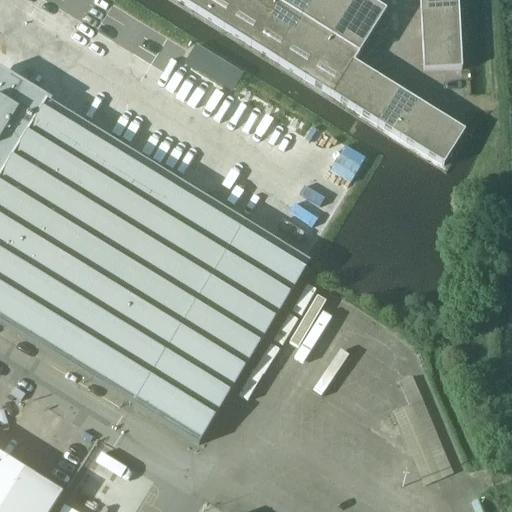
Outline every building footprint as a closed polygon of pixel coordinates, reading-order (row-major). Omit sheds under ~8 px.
[(204,0),(176,0),(197,13),(204,0)] [(242,0),(204,0),(197,13),(224,30),(242,0)] [(279,0),(242,0),(224,30),(251,47),(279,0)] [(317,0),(279,0),(251,47),(278,64),(317,0)] [(355,0),(317,0),(278,64),(305,81),(355,0)] [(354,65),(386,13),(364,0),(355,0),(305,81),(332,98),(353,64),(354,65)] [(457,0),(419,0),(421,16),(459,14),(457,0)] [(459,14),(421,16),(422,42),(460,40),(459,14)] [(460,40),(422,42),(423,73),(462,71),(460,40)] [(353,64),(332,98),(355,112),(376,78),(354,65),(353,64)] [(311,265),(78,121),(51,105),(52,103),(0,71),(0,324),(199,447),(311,265)] [(376,78),(355,112),(378,126),(399,92),(376,78)] [(399,92),(378,126),(400,140),(421,106),(399,92)] [(443,120),(421,106),(400,140),(422,154),(443,120)] [(465,134),(443,120),(422,154),(444,167),(465,134)] [(352,182),(366,156),(345,145),(331,171),(352,182)] [(308,281),(281,328),(302,339),(328,292),(308,281)] [(395,411),(423,486),(452,475),(438,437),(418,444),(405,407),(395,411)] [(0,511),(5,511),(29,475),(0,456),(0,511)] [(5,511),(53,511),(63,497),(29,475),(5,511)]
